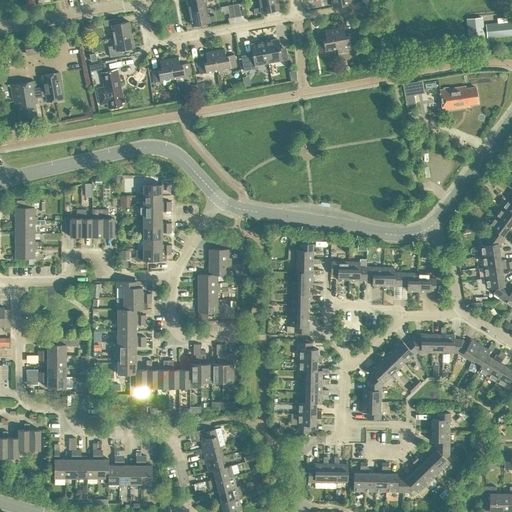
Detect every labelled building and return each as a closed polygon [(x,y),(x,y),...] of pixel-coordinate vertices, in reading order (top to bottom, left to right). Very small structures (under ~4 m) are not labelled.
[(186,0),(189,13),(207,9),(205,2),(213,0),(212,0),(186,0)] [(277,0),(258,0),(260,7),(253,9),(254,14),(279,9),(277,0)] [(233,4),(233,5),(220,7),(221,12),(228,10),(229,18),(235,17),(233,4)] [(207,9),(189,13),(191,25),(209,22),(213,21),(212,16),(208,17),(207,9)] [(467,19),(469,39),(483,38),(481,17),(467,19)] [(111,25),(113,37),(131,34),(129,21),(116,24),(115,18),(103,20),(104,26),(111,25)] [(485,25),(486,37),(511,34),(511,21),(505,22),(504,19),(499,20),(499,23),(485,25)] [(337,48),(338,52),(350,50),(350,46),(356,45),(353,32),(344,34),(343,26),(333,28),(337,48)] [(319,52),(337,48),(333,28),(324,30),(325,37),(316,39),(319,52)] [(113,37),(114,37),(115,45),(108,47),(110,57),(122,55),(121,49),(134,47),(131,34),(113,37)] [(58,37),(51,38),(52,46),(59,45),(58,37)] [(278,39),(264,42),(268,62),(281,60),(282,63),(288,62),(286,50),(280,51),(278,39)] [(24,43),(26,54),(47,50),(45,40),(24,43)] [(268,62),(264,42),(251,44),(253,56),(241,58),(243,71),(255,68),(255,65),(268,62)] [(223,49),(215,50),(218,70),(236,67),(234,54),(225,56),(223,49)] [(218,70),(215,50),(205,52),(206,59),(197,61),(199,74),(218,70)] [(24,56),(16,57),(18,65),(26,64),(24,56)] [(178,57),(169,59),(173,78),(191,75),(188,63),(179,64),(178,57)] [(173,78),(169,59),(159,60),(160,68),(151,69),(154,82),(173,78)] [(121,103),(123,102),(117,69),(101,72),(104,89),(97,91),(100,104),(107,103),(108,109),(122,106),(121,103)] [(10,85),(14,107),(18,106),(20,118),(36,115),(34,103),(38,103),(37,97),(46,96),(47,101),(63,98),(59,72),(42,75),(44,86),(35,88),(34,80),(10,85)] [(422,81),(402,84),(405,97),(413,95),(424,93),(422,81)] [(439,90),(442,110),(469,106),(468,104),(477,103),(475,87),(465,88),(465,86),(439,90)] [(118,186),(120,176),(112,174),(111,179),(114,180),(113,185),(118,186)] [(143,184),(143,196),(161,196),(161,189),(171,189),(171,184),(170,184),(170,179),(161,179),(161,184),(143,184)] [(129,204),(129,194),(120,194),(120,204),(129,204)] [(143,196),(143,206),(171,206),(171,201),(161,201),(161,196),(143,196)] [(507,199),(501,208),(511,216),(511,202),(507,199)] [(15,207),(15,220),(37,220),(37,216),(34,216),(34,207),(39,207),(39,210),(44,210),(44,202),(38,202),(27,202),(27,201),(17,201),(17,207),(15,207)] [(143,206),(143,217),(161,217),(161,211),(171,211),(171,206),(143,206)] [(511,216),(501,208),(494,216),(509,227),(511,223),(511,216)] [(81,237),(81,209),(76,209),(76,218),(70,218),(69,216),(65,216),(65,221),(70,221),(70,237),(81,237)] [(81,237),(92,237),(92,218),(86,218),(86,209),(81,209),(81,237)] [(103,237),(103,209),(92,209),(92,218),(92,237),(103,237)] [(103,209),(103,237),(114,237),(114,218),(107,218),(107,209),(103,209)] [(466,224),(469,218),(462,215),(459,221),(466,224)] [(492,229),(489,233),(501,243),(505,238),(503,236),(509,227),(494,216),(488,225),(492,229)] [(143,217),(143,228),(171,228),(171,223),(161,223),(161,217),(143,217)] [(15,220),(15,233),(34,233),(34,224),(37,224),(37,220),(15,220)] [(143,228),(143,239),(161,239),(161,233),(171,233),(171,228),(143,228)] [(15,233),(15,245),(37,245),(37,241),(34,241),(34,233),(15,233)] [(479,245),(481,256),(499,254),(498,244),(500,244),(501,243),(489,233),(484,240),(485,245),(479,245)] [(143,239),(143,249),(171,249),(171,245),(161,245),(161,239),(143,239)] [(294,250),(294,261),(312,261),(312,259),(313,244),(299,243),(299,250),(294,250)] [(37,245),(15,245),(15,258),(30,258),(30,263),(34,263),(34,249),(37,249),(37,245)] [(171,249),(143,249),(143,260),(166,260),(166,254),(171,254),(171,249)] [(209,249),(209,261),(231,261),(231,258),(228,258),(228,249),(209,249)] [(481,256),(483,267),(501,264),(501,267),(506,266),(506,262),(505,260),(500,260),(499,254),(481,256)] [(294,261),(294,272),(312,272),(312,269),(312,263),(319,263),(319,259),(312,259),(312,261),(294,261)] [(209,261),(209,274),(217,274),(217,275),(228,275),(228,266),(231,266),(231,261),(209,261)] [(337,280),(348,280),(349,261),(331,261),(330,275),(337,275),(337,280)] [(348,280),(365,280),(366,267),(359,267),(360,262),(349,261),(348,280)] [(483,267),(484,278),(503,275),(501,267),(501,264),(483,267)] [(372,285),(383,286),(383,267),(366,267),(365,280),(372,280),(372,285)] [(383,286),(400,286),(401,272),(394,272),(394,267),(383,267),(383,286)] [(294,272),(293,282),(293,283),(309,283),(312,283),(312,274),(319,274),(319,270),(312,269),(312,272),(294,272)] [(406,291),(417,291),(418,273),(401,272),(400,286),(406,286),(406,291)] [(418,273),(417,291),(435,292),(435,278),(429,278),(429,273),(418,273)] [(198,274),(198,287),(227,287),(227,283),(221,283),(217,283),(217,275),(217,274),(209,274),(198,274)] [(492,293),(499,297),(508,285),(506,284),(504,284),(503,275),(484,278),(486,289),(492,288),(492,293)] [(123,288),(123,298),(151,298),(151,293),(142,293),(142,287),(140,287),(140,281),(116,281),(116,288),(123,288)] [(291,282),(290,293),(309,294),(309,283),(293,283),(293,282),(291,282)] [(499,297),(511,307),(511,288),(508,285),(499,297)] [(198,287),(198,299),(217,300),(217,291),(227,291),(227,287),(198,287)] [(290,293),(290,304),(309,304),(309,294),(290,293)] [(123,298),(123,309),(136,309),(142,309),(142,303),(151,303),(151,298),(123,298)] [(217,300),(198,299),(198,312),(220,312),(220,308),(217,308),(217,300)] [(290,304),(290,315),(308,315),(309,304),(290,304)] [(0,325),(3,326),(3,329),(6,332),(10,332),(10,309),(4,309),(4,307),(0,307),(0,325)] [(117,309),(117,320),(145,320),(145,315),(136,315),(136,309),(123,309),(117,309)] [(496,313),(493,319),(498,323),(502,317),(496,313)] [(308,315),(290,315),(290,326),(295,326),(294,333),(308,333),(308,315)] [(117,320),(117,330),(136,330),(136,324),(145,324),(145,320),(117,320)] [(508,330),(511,326),(506,322),(503,326),(508,330)] [(440,334),(432,334),(431,352),(442,352),(442,334),(445,334),(445,327),(441,327),(440,334)] [(117,330),(117,341),(145,341),(145,336),(136,336),(136,330),(117,330)] [(420,338),(412,338),(417,352),(431,352),(432,334),(421,333),(420,338)] [(454,334),(445,334),(442,334),(442,352),(458,353),(461,339),(453,339),(454,334)] [(38,350),(38,355),(66,355),(66,345),(78,345),(78,338),(62,338),(62,344),(47,344),(47,350),(38,350)] [(401,340),(393,348),(406,361),(414,354),(417,352),(412,338),(405,344),(401,340)] [(468,343),(461,339),(458,353),(471,361),(480,345),(471,339),(468,343)] [(117,341),(117,352),(136,352),(136,346),(145,346),(145,341),(117,341)] [(298,342),(298,359),(317,360),(317,357),(317,349),(312,349),(312,342),(298,342)] [(487,349),(480,345),(471,361),(480,366),(487,355),(490,351),(491,352),(495,346),(491,343),(487,349)] [(190,363),(190,388),(201,388),(201,382),(200,382),(200,354),(200,351),(200,344),(193,344),(193,354),(195,354),(195,360),(190,360),(190,363)] [(211,363),(211,382),(222,382),(222,354),(221,354),(221,344),(216,344),(216,354),(217,354),(217,363),(211,363)] [(393,348),(385,355),(398,369),(406,361),(393,348)] [(500,351),(497,355),(501,358),(503,359),(505,354),(500,351)] [(117,359),(117,363),(136,363),(136,359),(136,352),(117,352),(114,352),(114,358),(117,358),(117,359)] [(200,382),(201,382),(211,382),(211,363),(205,363),(205,354),(200,354),(200,382)] [(222,354),(222,382),(233,382),(233,364),(235,364),(235,354),(222,354)] [(493,359),(487,355),(480,366),(477,371),(486,376),(496,361),(498,362),(501,358),(497,355),(495,354),(493,359)] [(47,360),(47,366),(66,366),(66,355),(38,355),(38,360),(47,360)] [(385,355),(377,363),(390,376),(398,369),(385,355)] [(298,370),(303,371),(303,370),(317,371),(317,370),(317,364),(322,364),(322,357),(317,357),(317,360),(298,359),(298,370)] [(146,369),(146,388),(157,388),(157,369),(151,369),(151,360),(146,360),(146,369)] [(157,369),(157,388),(168,388),(168,360),(163,360),(163,369),(157,369)] [(168,360),(168,388),(179,388),(179,369),(173,369),(173,360),(168,360)] [(179,369),(179,388),(190,388),(190,363),(190,360),(185,360),(185,369),(179,369)] [(496,361),(486,376),(496,382),(505,366),(498,362),(496,361)] [(129,374),(129,388),(135,388),(135,380),(135,369),(136,369),(136,363),(117,363),(117,374),(129,374)] [(374,375),(367,381),(381,387),(383,384),(382,384),(390,376),(377,363),(369,370),(374,375)] [(35,377),(38,377),(66,377),(66,366),(47,366),(47,372),(35,372),(35,377)] [(79,375),(87,375),(88,367),(80,366),(79,375)] [(511,370),(505,366),(496,382),(510,391),(511,388),(511,376),(511,370)] [(303,371),(303,381),(322,381),(322,379),(322,373),(328,373),(329,368),(322,368),(322,370),(317,370),(317,371),(303,370),(303,371)] [(135,380),(135,388),(146,388),(146,369),(136,369),(135,369),(135,380)] [(66,377),(38,377),(38,381),(47,381),(47,388),(66,388),(66,377)] [(303,381),(303,392),(321,392),(321,390),(321,384),(328,384),(328,379),(322,379),(322,381),(303,381)] [(417,379),(413,384),(416,387),(421,383),(417,379)] [(362,390),(362,401),(380,401),(381,387),(367,381),(367,390),(362,390)] [(416,387),(413,384),(408,388),(411,392),(416,387)] [(303,392),(302,402),(302,403),(316,403),(321,403),(321,394),(328,394),(328,390),(321,390),(321,392),(303,392)] [(380,401),(362,401),(362,412),(367,412),(366,419),(380,419),(380,401)] [(297,402),(297,413),(316,414),(316,416),(321,416),(321,410),(316,410),(316,403),(302,403),(302,402),(297,402)] [(316,414),(297,413),(297,431),(310,431),(310,425),(315,425),(316,416),(316,414)] [(431,430),(449,430),(450,413),(436,413),(436,419),(431,419),(431,430)] [(202,450),(220,445),(225,444),(220,427),(203,432),(204,438),(200,439),(202,448),(202,450)] [(18,430),(18,437),(18,450),(40,450),(40,430),(29,430),(24,430),(18,430)] [(433,447),(449,447),(449,430),(431,430),(431,441),(434,441),(433,447)] [(0,437),(0,457),(18,457),(18,450),(18,437),(7,437),(2,437),(0,437)] [(54,477),(65,477),(65,459),(59,459),(59,444),(54,444),(54,477)] [(205,461),(223,456),(220,445),(202,450),(202,448),(195,450),(196,454),(203,453),(204,458),(205,461)] [(428,457),(441,470),(449,462),(445,458),(449,455),(449,447),(433,447),(433,449),(435,450),(428,457)] [(65,477),(76,477),(76,450),(71,450),(71,459),(65,459),(65,477)] [(76,477),(86,477),(86,459),(81,459),(81,450),(76,450),(76,477)] [(86,477),(97,477),(97,450),(92,450),(92,459),(86,459),(86,477)] [(97,477),(108,477),(108,465),(108,459),(102,459),(102,450),(97,450),(97,477)] [(108,483),(119,483),(119,456),(119,451),(114,451),(114,465),(108,465),(108,477),(108,483)] [(414,464),(415,462),(418,459),(415,455),(410,460),(414,464)] [(119,483),(130,483),(130,465),(124,465),(124,456),(119,456),(119,483)] [(130,483),(140,483),(141,456),(136,456),(136,465),(130,465),(130,483)] [(141,456),(140,483),(152,483),(152,485),(159,485),(159,469),(152,469),(152,465),(145,465),(145,456),(141,456)] [(226,466),(225,466),(223,456),(205,461),(204,458),(198,460),(199,465),(206,463),(208,471),(213,470),(226,466)] [(325,482),(336,482),(336,464),(334,463),(328,463),(328,457),(323,456),(323,463),(326,463),(325,482)] [(336,464),(336,482),(347,482),(348,464),(338,464),(339,457),(334,457),(334,463),(336,464)] [(415,462),(419,466),(420,464),(433,477),(441,470),(428,457),(423,461),(420,458),(418,459),(415,462)] [(307,482),(325,482),(326,463),(323,463),(315,463),(314,468),(308,468),(307,482)] [(420,464),(419,466),(413,472),(426,485),(433,477),(420,464)] [(211,484),(216,482),(215,480),(233,476),(230,465),(225,466),(226,466),(213,470),(214,476),(209,478),(210,480),(211,484)] [(364,491),(375,491),(375,473),(368,473),(368,468),(366,468),(362,468),(362,472),(364,472),(364,491)] [(386,492),(402,492),(403,476),(397,476),(397,473),(390,473),(390,468),(388,468),(384,468),(384,473),(386,473),(386,492)] [(353,491),(364,491),(364,472),(362,472),(353,472),(353,491)] [(403,476),(402,492),(410,492),(414,488),(418,493),(426,485),(413,472),(406,478),(405,476),(403,476)] [(375,491),(386,492),(386,473),(384,473),(375,473),(375,491)] [(215,480),(216,482),(218,491),(236,486),(233,476),(215,480)] [(212,486),(211,484),(210,480),(193,484),(195,490),(212,486)] [(216,505),(221,503),(220,501),(238,497),(236,486),(218,491),(219,497),(215,498),(216,505)] [(489,511),(502,511),(502,494),(496,493),(496,486),(485,486),(484,499),(489,499),(489,511)] [(502,494),(502,511),(511,511),(511,486),(509,487),(509,494),(502,494)] [(220,501),(221,503),(223,511),(228,511),(242,511),(238,497),(220,501)]
